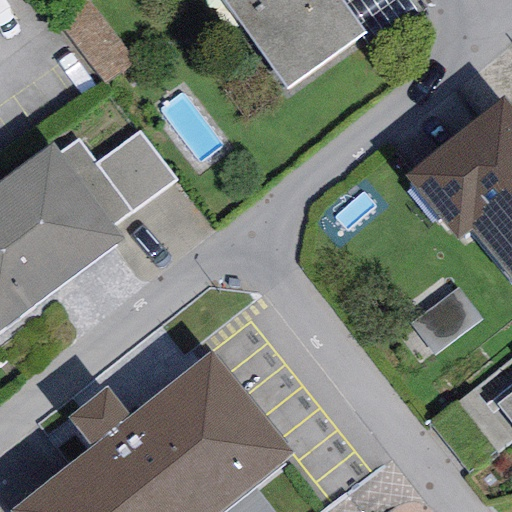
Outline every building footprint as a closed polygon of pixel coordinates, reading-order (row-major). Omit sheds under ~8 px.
[(217,0),(286,94),(364,39),(337,0),(217,0)] [(56,24),(106,85),(135,62),(85,1),(56,24)] [(511,118),(503,107),(405,186),(457,250),(472,238),(511,287),(511,118)] [(138,135),(94,168),(131,216),(174,183),(138,135)] [(76,143),(56,158),(110,230),(131,216),(94,168),(76,143)] [(0,342),(125,251),(110,230),(56,158),(52,152),(0,190),(0,342)] [(459,292),(412,327),(434,356),(481,322),(459,292)] [(91,457),(21,511),(229,511),(292,462),(210,359),(129,423),(106,394),(66,425),(91,457)] [(511,398),(497,410),(511,429),(511,398)]
